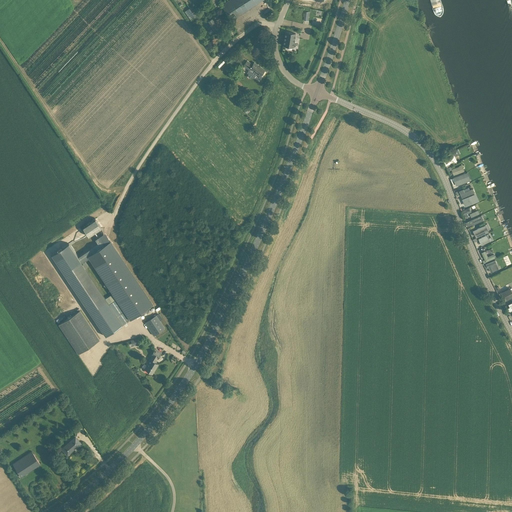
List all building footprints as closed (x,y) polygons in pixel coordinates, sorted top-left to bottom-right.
[(208,0),(215,9),(221,5),(216,0),(208,0)] [(231,0),(222,6),(231,20),(260,0),(231,0)] [(184,12),(186,15),(190,20),(198,15),(192,7),(184,12)] [(208,22),(216,33),(221,29),(213,18),(208,22)] [(295,33),(286,31),(283,45),(293,47),(293,46),(294,47),(295,46),(296,43),(295,42),(294,42),(295,33)] [(247,60),(243,66),(249,70),(247,73),(249,74),(248,75),(248,76),(248,77),(249,78),(251,78),(251,77),(252,76),(254,78),(257,74),(261,76),(265,70),(254,62),(253,64),(247,60)] [(450,157),(443,160),(447,167),(457,162),(456,161),(457,161),(455,155),(450,157)] [(459,166),(451,169),(452,169),(454,175),(464,170),(462,164),(459,165),(459,166)] [(468,171),(453,177),(456,185),(471,179),(468,171)] [(464,189),(459,191),(462,197),(475,191),(473,188),(470,189),(465,192),(464,189)] [(474,194),(463,199),(466,205),(477,200),(474,194)] [(470,207),(462,211),(464,215),(465,215),(466,217),(470,215),(471,217),(480,213),(478,209),(475,211),(474,210),(472,211),(470,207)] [(482,215),(466,222),(468,226),(472,224),(484,219),(482,215)] [(83,228),(88,236),(101,228),(95,219),(83,228)] [(477,229),(473,231),(476,237),(489,231),(488,230),(490,229),(488,223),(486,224),(477,228),(477,229)] [(487,234),(478,238),(482,245),(491,240),(487,234)] [(111,242),(104,246),(102,241),(77,257),(68,244),(52,255),(106,336),(152,304),(111,242)] [(485,250),(482,252),(485,259),(486,262),(495,257),(494,253),(488,256),(485,250)] [(495,259),(486,263),(488,267),(489,267),(491,272),(495,270),(493,265),(497,264),(495,259)] [(501,283),(499,277),(492,279),(495,286),(501,283)] [(499,294),(499,295),(502,301),(505,300),(505,301),(511,297),(511,290),(510,287),(501,292),(501,293),(499,294)] [(59,324),(79,355),(101,340),(81,310),(59,324)] [(145,321),(153,334),(164,327),(155,314),(145,321)] [(145,368),(148,371),(152,373),(158,364),(155,362),(157,358),(158,358),(161,353),(157,350),(155,349),(151,355),(152,355),(149,358),(146,364),(147,365),(145,368)] [(62,449),(67,455),(81,443),(75,437),(62,449)] [(13,464),(21,476),(40,464),(32,451),(13,464)]
